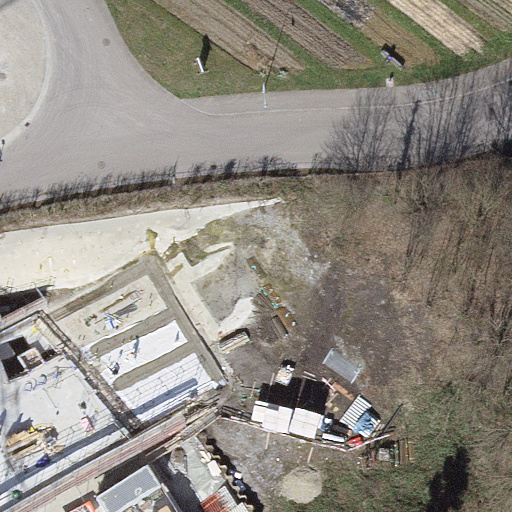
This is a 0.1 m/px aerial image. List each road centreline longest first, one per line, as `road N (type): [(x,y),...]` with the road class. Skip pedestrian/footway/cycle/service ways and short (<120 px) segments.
road 1 (residential): [(114,155),(444,126),(511,107)]
road 2 (residential): [(66,0),(88,45),(114,155)]
